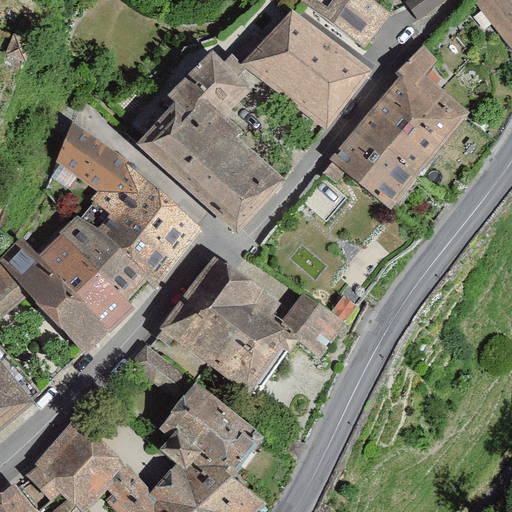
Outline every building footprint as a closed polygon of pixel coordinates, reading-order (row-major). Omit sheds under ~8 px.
[(290,0),(353,49),(377,15),(355,0),(290,0)] [(388,0),(401,18),(425,0),(388,0)] [(461,0),(501,50),(511,41),(511,19),(496,0),(461,0)] [(359,72),(280,8),(234,65),(313,128),(359,72)] [(30,46),(8,39),(1,57),(23,65),(30,46)] [(390,76),(316,166),(372,214),(457,114),(414,77),(421,61),(409,46),(385,69),(390,76)] [(128,145),(228,235),(274,184),(224,138),(229,132),(217,120),(251,83),(220,55),(212,64),(202,55),(160,100),(165,105),(128,145)] [(128,172),(71,129),(51,168),(92,194),(36,258),(21,240),(0,265),(0,422),(34,393),(0,347),(0,322),(20,307),(75,361),(125,313),(120,305),(140,286),(148,295),(193,230),(128,172)] [(332,321),(294,293),(269,325),(260,318),(268,308),(209,263),(155,334),(235,395),(274,344),(300,363),(332,321)] [(75,511),(92,497),(107,511),(245,511),(253,506),(224,479),(251,441),(133,351),(120,366),(166,404),(145,429),(160,442),(150,453),(165,466),(141,491),(70,414),(15,466),(20,472),(15,477),(44,511),(42,511),(75,511)] [(0,511),(27,511),(8,483),(0,488),(0,511)]
